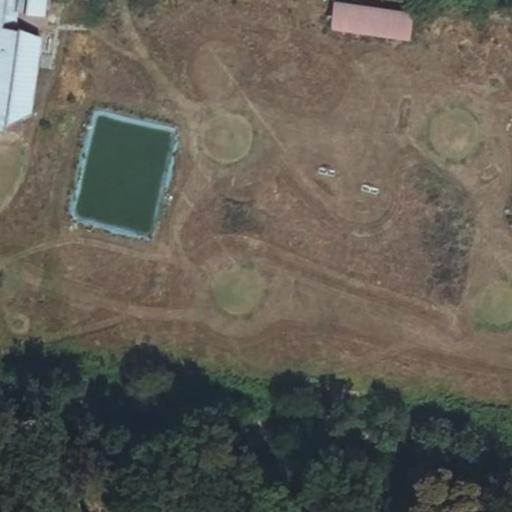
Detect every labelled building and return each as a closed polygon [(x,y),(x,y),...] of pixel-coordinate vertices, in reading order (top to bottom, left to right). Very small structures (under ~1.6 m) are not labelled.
[(0,0),(0,7),(7,8),(8,1),(28,4),(27,11),(44,13),(46,0),(0,0)] [(0,29),(11,29),(12,34),(17,34),(18,28),(21,10),(27,11),(28,4),(8,1),(7,8),(0,7),(0,29)] [(409,36),(412,12),(335,2),(332,25),(409,36)] [(31,107),(41,36),(18,28),(17,34),(12,34),(11,29),(0,29),(0,113),(5,118),(31,107)] [(31,111),(31,107),(5,118),(9,121),(31,111)] [(0,124),(9,121),(5,118),(0,113),(0,124)]
